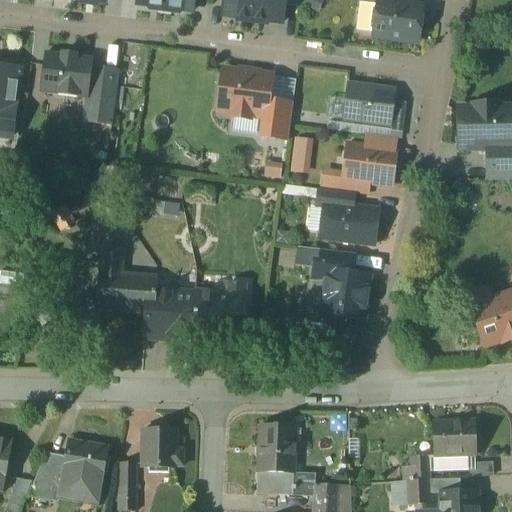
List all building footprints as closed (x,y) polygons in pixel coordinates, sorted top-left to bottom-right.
[(138,0),(137,6),(157,9),(157,11),(165,12),(166,0),(138,0)] [(166,0),(165,12),(173,13),(173,11),(193,13),(194,0),(166,0)] [(224,0),(223,17),(242,20),(242,22),(252,23),(255,0),(224,0)] [(255,0),(252,23),(262,24),(262,22),(282,25),(284,7),(285,0),(255,0)] [(299,0),(285,0),(284,7),(298,9),(299,0)] [(397,6),(378,3),(378,7),(374,39),(417,45),(422,9),(397,6)] [(77,56),(61,54),(61,56),(45,54),(40,94),(86,100),(88,101),(92,68),(93,61),(77,59),(77,56)] [(119,72),(92,68),(88,101),(86,100),(83,124),(112,128),(119,72)] [(19,72),(0,69),(0,129),(11,131),(19,72)] [(260,74),(238,72),(238,74),(223,72),(219,105),(234,106),(232,118),(249,120),(250,116),(266,119),(270,85),(270,78),(259,77),(260,74)] [(395,92),(348,86),(343,122),(391,128),(395,92)] [(511,106),(458,108),(459,150),(511,148),(511,106)] [(395,141),(367,137),(366,149),(393,153),(395,141)] [(293,140),(288,175),(307,177),(312,142),(293,140)] [(366,149),(348,147),(343,182),(391,188),(395,153),(393,153),(366,149)] [(264,172),(264,185),(279,185),(279,172),(264,172)] [(319,192),(282,187),(281,195),(318,200),(319,192)] [(354,196),(319,192),(318,200),(316,209),(323,209),(323,206),(352,210),(354,196)] [(352,210),(323,206),(323,209),(316,209),(311,208),(308,232),(320,233),(319,240),(375,247),(379,213),(352,210)] [(65,207),(49,215),(57,232),(73,225),(65,207)] [(247,298),(194,295),(194,297),(156,294),(158,279),(122,277),(124,252),(101,251),(99,274),(98,274),(96,312),(146,315),(144,340),(169,342),(171,317),(193,318),(191,340),(243,344),(247,298)] [(355,256),(321,252),(320,264),(315,264),(312,280),(326,282),(328,272),(352,276),(355,256)] [(352,276),(328,272),(326,282),(322,317),(364,323),(369,278),(352,276)] [(511,297),(511,295),(471,309),(485,348),(501,342),(502,344),(511,340),(511,297)] [(458,422),(459,424),(433,425),(434,458),(476,457),(475,422),(458,422)] [(296,429),(260,428),(258,475),(294,476),(296,429)] [(176,433),(142,432),(142,470),(176,470),(176,468),(182,468),(183,452),(176,452),(176,433)] [(12,444),(0,442),(0,493),(3,494),(12,444)] [(107,451),(70,444),(61,493),(98,499),(107,451)] [(45,457),(30,494),(29,498),(50,502),(58,460),(45,457)] [(427,458),(411,459),(413,483),(429,482),(427,458)] [(492,465),(469,466),(470,479),(493,477),(492,465)] [(21,511),(32,484),(18,481),(7,511),(10,511),(21,511)] [(413,483),(406,483),(408,508),(430,506),(429,482),(413,483)] [(337,511),(339,488),(315,487),(313,511),(337,511)] [(136,511),(137,489),(119,489),(118,511),(136,511)] [(477,511),(477,493),(440,494),(440,511),(477,511)]
